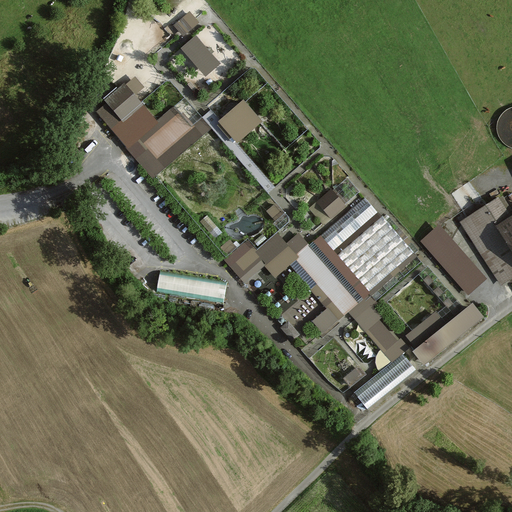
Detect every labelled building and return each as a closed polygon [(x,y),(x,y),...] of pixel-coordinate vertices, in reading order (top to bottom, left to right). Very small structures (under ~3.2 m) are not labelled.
[(155,60),(208,15),(198,4),(146,49),(155,60)] [(180,51),(207,78),(222,64),(196,36),(180,51)] [(261,124),(244,103),(223,120),(240,141),(261,124)] [(182,152),(176,143),(197,126),(179,104),(141,136),(159,158),(165,153),(171,161),(182,152)] [(347,205),(333,189),(320,201),(334,217),(347,205)] [(500,287),(511,279),(511,219),(511,220),(498,200),(460,224),(500,287)] [(287,213),(279,203),(269,211),(277,221),(287,213)] [(468,297),(488,280),(441,225),(421,241),(468,297)] [(372,293),(323,235),(312,244),(302,232),(289,243),(291,245),(267,265),(282,282),(303,264),(318,281),(310,287),(339,321),(346,314),(347,315),(372,293)] [(242,277),(266,256),(257,245),(232,267),(242,277)] [(159,291),(224,302),(227,281),(163,270),(159,291)] [(319,307),(311,297),(301,305),(309,315),(319,307)] [(482,319),(471,305),(449,323),(443,315),(413,340),(430,361),(482,319)] [(381,320),(370,329),(389,350),(400,340),(381,320)] [(320,362),(334,351),(327,343),(314,353),(320,362)] [(345,379),(353,387),(366,374),(358,366),(345,379)]
